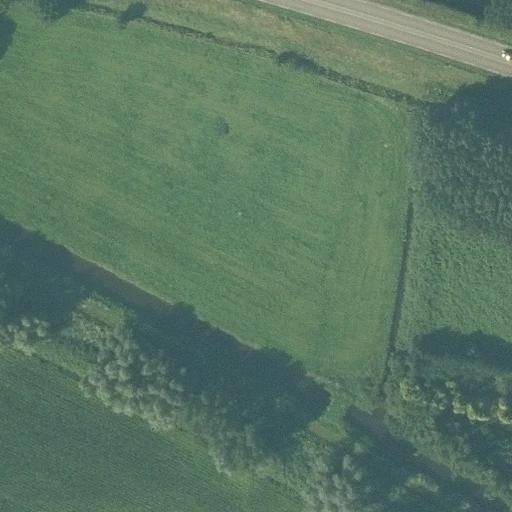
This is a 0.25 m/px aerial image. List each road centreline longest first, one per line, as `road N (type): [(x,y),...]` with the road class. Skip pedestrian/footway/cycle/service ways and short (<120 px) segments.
road 1 (track): [(0,267),(449,511)]
road 2 (primary): [(511,64),(299,0)]
